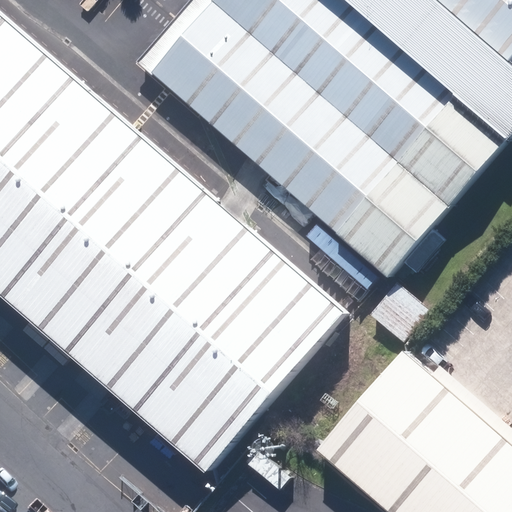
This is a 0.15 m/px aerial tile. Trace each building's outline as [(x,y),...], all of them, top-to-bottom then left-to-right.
[(341,301),(0,0),(0,295),(193,467),(341,301)] [(445,241),(438,236),(511,149),(511,0),(222,0),(219,3),(215,0),(196,0),(140,65),(156,78),(158,75),(395,279),(407,266),(417,273),(445,241)] [(400,286),(374,318),(403,342),(429,311),(400,286)] [(511,511),(511,443),(409,354),(323,453),(390,511),(511,511)] [(263,449),(248,466),(280,495),(295,478),(263,449)]
